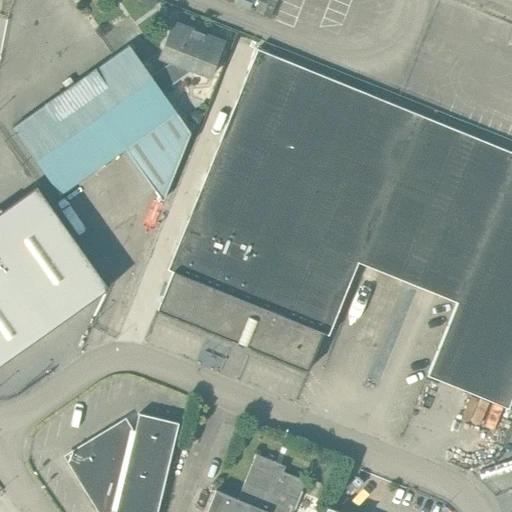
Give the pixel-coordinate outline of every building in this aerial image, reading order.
[(219,0),(285,26),(294,0),(219,0)] [(365,0),(346,52),(439,87),(471,0),(365,0)] [(190,132),(175,112),(161,91),(192,70),(209,75),(221,40),(171,23),(159,59),(175,64),(153,80),(129,45),(12,127),(59,194),(125,147),(162,199),(190,132)] [(511,34),(479,130),(511,142),(511,34)] [(172,270),(156,309),(307,370),(322,332),(328,334),(357,261),(456,302),(427,373),(426,375),(508,408),(511,397),(511,151),(256,47),(166,268),(172,270)] [(0,364),(109,286),(36,185),(1,210),(0,208),(0,364)] [(65,455),(100,511),(105,511),(112,508),(115,509),(114,511),(156,511),(178,422),(138,412),(134,430),(131,429),(125,419),(65,455)] [(255,453),(237,498),(215,489),(205,511),(291,511),(305,480),(273,467),(276,461),(255,453)]
